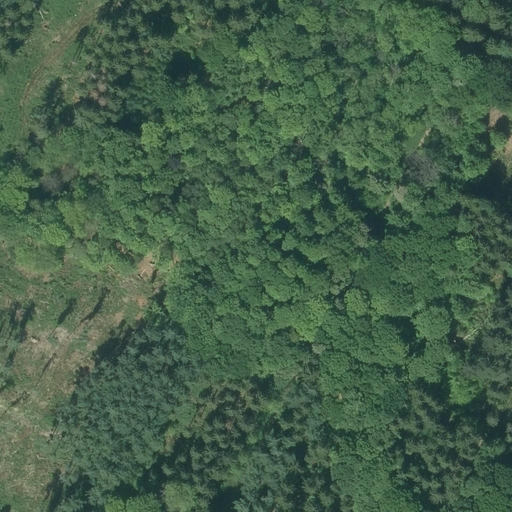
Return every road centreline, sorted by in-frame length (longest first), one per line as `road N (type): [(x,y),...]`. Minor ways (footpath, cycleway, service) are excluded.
road 1 (track): [(434,25),(448,52),(443,75),(222,511)]
road 2 (track): [(148,0),(44,145)]
road 3 (track): [(388,0),(511,71)]
